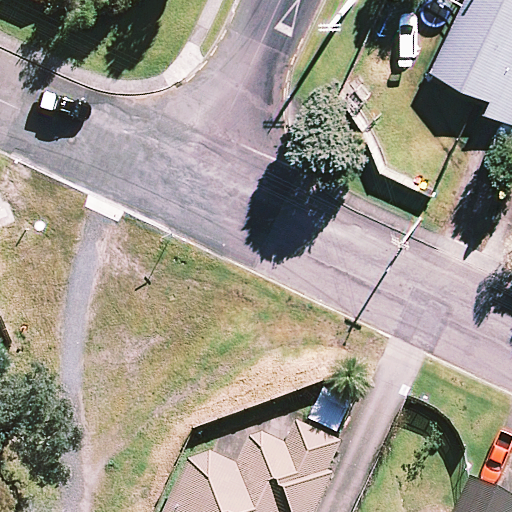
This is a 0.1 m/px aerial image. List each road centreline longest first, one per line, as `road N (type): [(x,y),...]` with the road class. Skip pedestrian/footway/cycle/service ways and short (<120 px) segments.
road 1 (residential): [(193,192),(511,341)]
road 2 (residential): [(0,97),(193,192)]
road 3 (residential): [(283,0),(193,192)]
